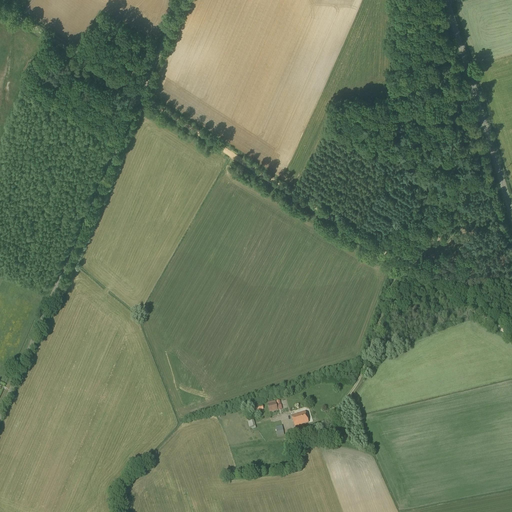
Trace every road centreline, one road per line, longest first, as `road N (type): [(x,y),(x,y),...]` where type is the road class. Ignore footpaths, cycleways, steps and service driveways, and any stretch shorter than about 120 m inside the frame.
road 1 (track): [(142,93),(511,333)]
road 2 (unclassified): [(0,416),(142,93)]
road 3 (tertiary): [(511,214),(446,0)]
road 4 (unclassified): [(142,93),(0,2)]
